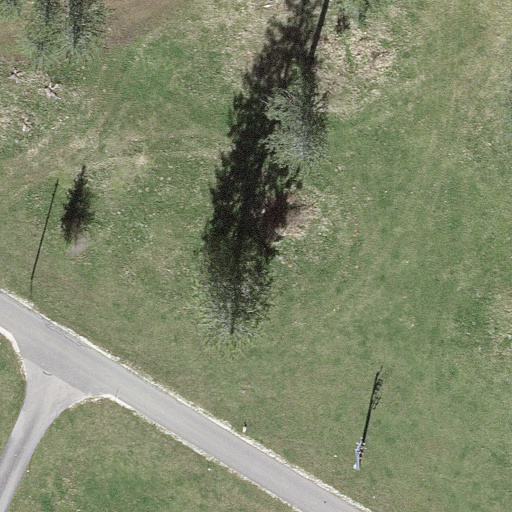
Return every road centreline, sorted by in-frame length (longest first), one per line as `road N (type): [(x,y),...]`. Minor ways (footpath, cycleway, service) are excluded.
road 1 (unclassified): [(0,331),(304,511)]
road 2 (track): [(62,370),(0,509)]
